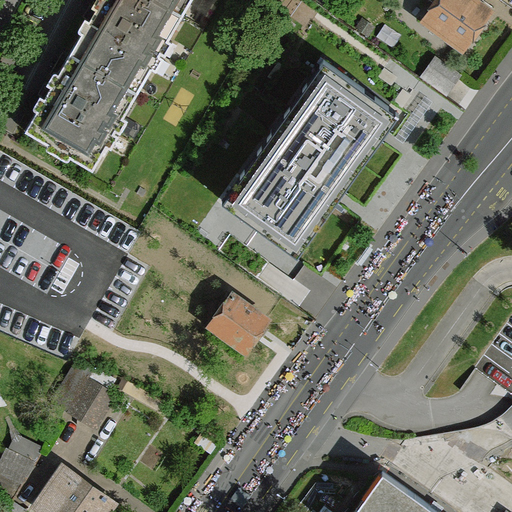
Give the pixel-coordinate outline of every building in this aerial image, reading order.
[(190,0),(103,0),(27,133),(93,170),(190,0)] [(504,16),(481,0),(443,0),(425,25),(471,60),(504,16)] [(439,54),(428,71),(439,78),(444,70),(458,78),(463,69),(439,54)] [(397,109),(324,57),(224,199),(297,250),(397,109)] [(282,321),(242,290),(213,328),(253,359),(282,321)] [(72,368),(52,404),(90,426),(110,390),(72,368)] [(2,452),(2,473),(39,474),(40,453),(2,452)] [(26,511),(111,511),(115,506),(63,465),(26,511)] [(443,511),(388,472),(358,511),(443,511)]
